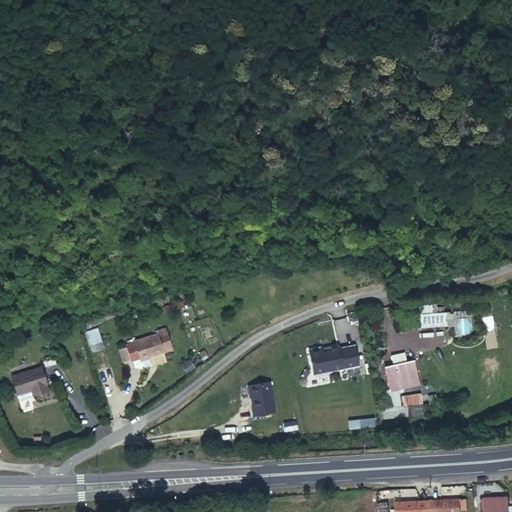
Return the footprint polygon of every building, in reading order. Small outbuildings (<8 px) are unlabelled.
[(449,306),(400,311),(401,321),(450,317),(449,306)] [(482,317),(487,349),(497,347),(492,315),(482,317)] [(457,319),(457,334),(471,334),(471,319),(457,319)] [(87,330),(91,352),(102,350),(99,328),(87,330)] [(164,354),(173,351),(166,330),(116,347),(122,364),(148,356),(152,367),(167,362),(164,354)] [(315,346),(303,348),(308,372),(353,363),(349,343),(333,347),(333,345),(320,347),(320,349),(318,349),(317,348),(315,346)] [(411,359),(383,368),(391,391),(419,383),(411,359)] [(37,371),(5,381),(10,398),(25,394),(26,400),(41,396),(40,390),(43,389),(37,371)] [(264,381),(243,385),(248,407),(247,407),(249,415),(270,411),(264,381)] [(403,405),(421,405),(421,394),(403,395),(403,405)] [(349,429),(375,427),(375,418),(348,420),(349,429)] [(453,475),(424,478),(426,491),(455,487),(453,475)] [(481,497),(481,511),(508,511),(508,496),(481,497)] [(467,511),(467,499),(394,500),(394,511),(453,511),(454,511),(467,511)]
